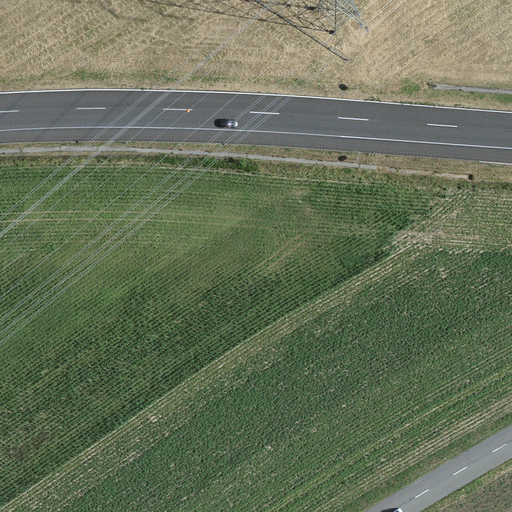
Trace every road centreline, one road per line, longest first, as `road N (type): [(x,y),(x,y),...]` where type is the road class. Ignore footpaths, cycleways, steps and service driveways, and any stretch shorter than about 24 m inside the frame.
road 1 (motorway): [(0,112),(202,109),(511,130)]
road 2 (tertiary): [(511,441),(392,511)]
